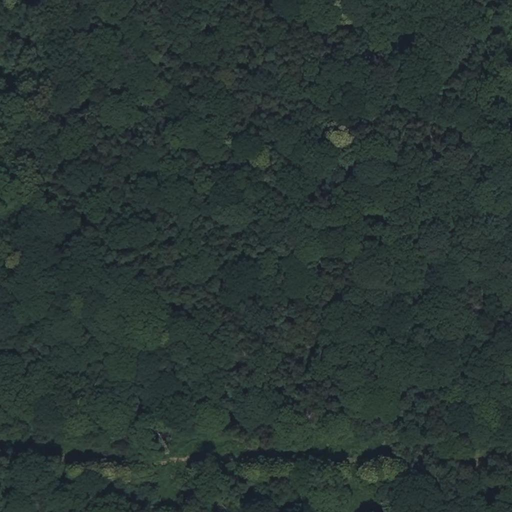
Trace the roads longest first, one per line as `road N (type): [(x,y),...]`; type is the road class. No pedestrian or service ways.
road 1 (track): [(178,0),(0,142)]
road 2 (track): [(511,306),(485,511)]
road 3 (track): [(451,0),(466,40),(511,107)]
